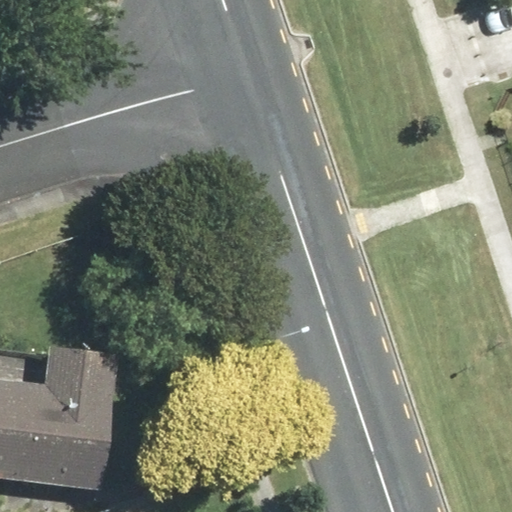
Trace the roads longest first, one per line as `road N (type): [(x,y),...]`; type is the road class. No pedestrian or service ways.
road 1 (secondary): [(393,511),(246,74)]
road 2 (residential): [(0,146),(246,74)]
